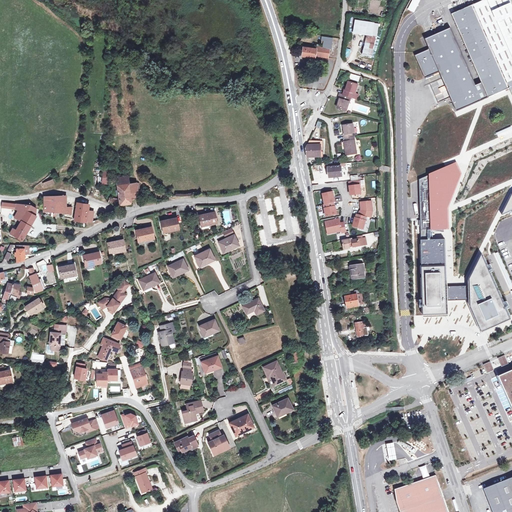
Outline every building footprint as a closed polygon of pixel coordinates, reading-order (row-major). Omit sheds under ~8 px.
[(420,0),(412,0),(408,9),(414,12),(420,0)] [(511,0),(485,0),(452,15),(482,82),(476,85),(451,28),(425,40),(429,49),(414,55),(424,78),(439,72),(442,78),(451,74),(462,98),(453,102),(457,111),(510,88),(511,93),(511,0)] [(362,35),(367,35),(372,36),(374,24),(355,21),(353,33),(359,34),(358,36),(361,36),(362,35)] [(371,57),(376,37),(372,36),(367,35),(362,55),(371,57)] [(303,45),(301,56),(315,58),(315,56),(328,57),(329,49),(331,49),(333,38),(322,36),(321,40),(324,41),(323,48),(320,47),(320,45),(317,44),(316,47),(303,45)] [(451,74),(442,78),(453,102),(462,98),(451,74)] [(344,95),(351,98),(355,99),(359,86),(350,82),(349,87),(347,87),(344,95)] [(340,99),(339,103),(337,108),(347,111),(351,98),(344,95),(341,94),(339,99),(340,99)] [(430,130),(439,153),(468,142),(466,137),(483,130),(485,135),(490,133),(483,115),(469,120),(466,111),(456,115),(462,129),(458,130),(448,105),(431,112),(437,128),(430,130)] [(497,122),(500,133),(507,131),(504,120),(497,122)] [(345,131),(346,134),(346,138),(354,137),(353,133),(355,133),(354,124),(345,126),(345,131)] [(357,154),(355,137),(354,137),(346,138),(347,142),(345,142),(347,155),(357,154)] [(310,140),(308,145),(321,145),(321,150),(323,150),(323,141),(310,140)] [(321,145),(308,145),(307,148),(308,157),(321,156),(321,150),(321,145)] [(418,147),(419,156),(433,155),(432,146),(418,147)] [(345,164),(328,165),(330,178),(342,177),(342,167),(346,166),(345,164)] [(458,175),(453,165),(419,179),(421,233),(446,232),(444,208),(458,175)] [(119,200),(113,199),(113,203),(119,204),(131,203),(131,199),(130,193),(138,191),(136,183),(129,184),(128,176),(114,178),(114,181),(116,181),(119,200)] [(360,181),(349,182),(351,195),(361,194),(360,181)] [(491,197),(498,210),(503,207),(497,194),(491,197)] [(44,197),(44,203),(44,205),(44,211),(53,212),(53,215),(55,215),(56,213),(61,213),(71,213),(71,208),(69,208),(69,210),(65,209),(66,196),(44,197)] [(509,203),(502,216),(511,211),(511,196),(511,197),(509,203)] [(359,212),(359,215),(366,217),(370,218),(372,212),(371,202),(360,203),(361,211),(359,212)] [(88,205),(78,203),(77,209),(75,219),(92,221),(93,212),(88,211),(88,205)] [(334,203),(323,204),(326,216),(336,214),(335,206),(334,207),(334,203)] [(14,216),(21,221),(27,211),(34,215),(36,208),(30,206),(19,204),(19,208),(16,207),(15,209),(17,210),(14,216)] [(21,221),(31,226),(36,216),(34,215),(27,211),(21,221)] [(214,212),(199,215),(201,225),(209,223),(209,225),(217,223),(214,212)] [(359,215),(357,214),(355,218),(352,227),(363,229),(366,217),(359,215)] [(177,218),(161,221),(163,231),(171,229),(172,231),(179,229),(177,218)] [(339,219),(325,222),(327,234),(341,231),(341,233),(345,232),(345,230),(343,223),(339,223),(339,219)] [(22,240),(31,226),(21,221),(16,231),(14,233),(16,234),(15,236),(22,240)] [(466,225),(453,226),(454,233),(466,232),(466,225)] [(151,227),(136,231),(138,241),(146,239),(146,240),(154,239),(151,227)] [(234,235),(218,242),(223,252),(230,248),(231,249),(239,245),(234,235)] [(353,239),(343,240),(345,249),(350,248),(349,243),(354,242),(355,247),(366,244),(364,238),(363,238),(353,240),(353,239)] [(123,240),(107,243),(109,252),(114,252),(114,253),(125,251),(123,240)] [(465,301),(464,288),(448,289),(447,240),(423,240),(426,318),(451,317),(450,301),(465,301)] [(23,245),(17,244),(17,252),(15,252),(15,256),(17,256),(17,263),(24,260),(24,249),(23,249),(23,245)] [(511,322),(511,312),(481,246),(466,278),(464,288),(465,301),(464,309),(480,336),(511,322)] [(210,249),(194,256),(199,266),(207,262),(207,263),(215,260),(210,249)] [(101,263),(99,252),(83,255),(85,265),(93,263),(93,265),(101,263)] [(183,259),(168,266),(172,276),(180,272),(180,273),(188,270),(183,259)] [(74,264),(58,267),(60,277),(68,275),(69,277),(76,275),(74,264)] [(363,264),(352,266),(353,271),(351,271),(352,280),(365,278),(363,264)] [(154,273),(139,280),(143,289),(151,286),(151,287),(159,283),(154,273)] [(42,290),(41,287),(36,274),(31,276),(30,276),(36,292),(42,290)] [(114,286),(117,288),(119,286),(124,290),(129,284),(123,280),(114,286)] [(13,285),(8,283),(7,286),(6,290),(5,292),(2,302),(6,303),(10,292),(9,291),(13,285)] [(11,294),(16,296),(19,297),(21,293),(18,291),(20,285),(19,285),(15,284),(11,294)] [(105,298),(101,300),(105,307),(106,306),(110,309),(114,311),(118,305),(117,304),(118,303),(119,304),(126,295),(123,292),(124,290),(119,286),(117,288),(119,289),(111,300),(108,298),(105,298)] [(359,305),(357,295),(351,296),(346,297),(348,307),(359,305)] [(30,313),(42,306),(43,306),(38,298),(25,307),(29,314),(30,313)] [(264,311),(258,298),(242,306),(246,313),(255,309),(257,314),(264,311)] [(44,309),(42,306),(30,313),(32,316),(44,309)] [(96,320),(101,317),(97,310),(92,313),(96,320)] [(214,320),(199,326),(203,336),(210,333),(211,334),(219,330),(214,320)] [(126,327),(125,326),(123,325),(118,322),(116,325),(115,327),(112,334),(113,335),(112,337),(115,339),(116,337),(119,338),(120,339),(126,327)] [(364,322),(356,323),(358,337),(369,335),(367,327),(366,327),(366,324),(364,324),(364,322)] [(174,343),(171,332),(170,329),(174,328),(172,323),(165,324),(167,330),(161,332),(158,332),(162,346),(174,343)] [(57,326),(56,331),(53,330),(51,343),(53,343),(52,348),(55,348),(60,349),(62,332),(67,333),(68,328),(61,327),(57,326)] [(8,338),(0,336),(0,351),(8,353),(9,345),(7,344),(8,338)] [(116,349),(118,344),(104,338),(101,344),(103,345),(98,357),(106,360),(109,355),(111,348),(116,349)] [(498,358),(501,366),(508,364),(505,355),(498,358)] [(216,357),(203,361),(201,362),(205,371),(213,369),(213,370),(221,367),(217,356),(216,357)] [(494,367),(500,364),(497,358),(491,362),(494,367)] [(270,375),(275,385),(285,380),(276,361),(264,367),(268,376),(270,375)] [(129,367),(130,370),(142,367),(142,362),(129,367)] [(491,362),(484,365),(487,373),(494,370),(491,362)] [(85,365),(77,363),(75,378),(84,380),(86,369),(84,368),(85,365)] [(142,366),(142,367),(130,370),(136,388),(148,384),(142,366)] [(261,368),(270,387),(275,385),(270,375),(268,376),(264,367),(261,368)] [(191,369),(184,368),(183,372),(182,372),(180,383),(190,385),(192,373),(191,373),(191,369)] [(0,383),(6,383),(6,380),(12,379),(10,370),(4,371),(0,372),(0,383)] [(108,373),(108,380),(117,380),(117,370),(108,370),(108,373)] [(511,371),(502,376),(511,400),(511,371)] [(103,375),(97,374),(97,385),(102,385),(104,385),(104,387),(107,387),(108,380),(108,373),(103,373),(103,375)] [(287,385),(285,380),(275,385),(270,387),(273,392),(287,385)] [(479,400),(491,396),(487,383),(475,388),(479,400)] [(469,391),(457,396),(462,408),(474,403),(469,391)] [(287,399),(273,406),(278,415),(284,412),(285,413),(292,409),(287,399)] [(200,400),(186,404),(188,410),(182,411),(185,423),(197,420),(195,413),(203,411),(200,400)] [(114,410),(102,414),(104,418),(103,420),(106,428),(111,427),(110,425),(118,422),(114,410)] [(139,425),(135,412),(121,416),(125,429),(139,425)] [(248,415),(230,423),(235,434),(247,428),(247,429),(253,426),(248,415)] [(87,418),(71,423),(73,427),(75,427),(76,430),(79,431),(86,429),(86,432),(96,428),(93,420),(88,422),(87,418)] [(502,450),(511,445),(511,440),(509,434),(508,435),(504,423),(492,427),(502,450)] [(140,435),(137,436),(140,445),(150,442),(145,429),(138,431),(140,435)] [(218,430),(208,434),(211,440),(208,442),(213,452),(222,447),(223,449),(229,447),(223,434),(221,435),(218,430)] [(476,435),(484,457),(496,453),(492,442),(491,442),(487,431),(476,435)] [(13,437),(14,446),(33,443),(32,434),(13,437)] [(174,442),(177,448),(179,447),(181,451),(190,447),(191,449),(197,446),(193,436),(186,439),(186,438),(174,442)] [(95,438),(85,441),(88,448),(78,452),(81,458),(87,456),(87,458),(97,454),(96,453),(102,450),(99,443),(97,444),(95,438)] [(131,441),(124,444),(125,448),(124,448),(119,450),(122,459),(136,454),(131,441)] [(394,443),(387,444),(390,461),(397,460),(394,443)] [(468,448),(473,459),(478,457),(473,446),(468,448)] [(179,447),(177,448),(180,455),(191,450),(191,449),(190,447),(181,451),(179,447)] [(134,473),(139,485),(142,492),(152,489),(144,469),(134,473)] [(60,475),(50,476),(51,487),(62,486),(60,475)] [(449,511),(436,475),(395,490),(398,504),(400,511),(449,511)] [(45,476),(35,478),(37,489),(47,487),(45,476)] [(511,511),(511,478),(485,489),(494,511),(511,511)] [(24,479),(13,480),(15,491),(25,490),(24,479)] [(8,481),(0,482),(0,493),(10,492),(8,481)] [(35,511),(34,502),(23,503),(23,508),(17,509),(17,511),(35,511)]
